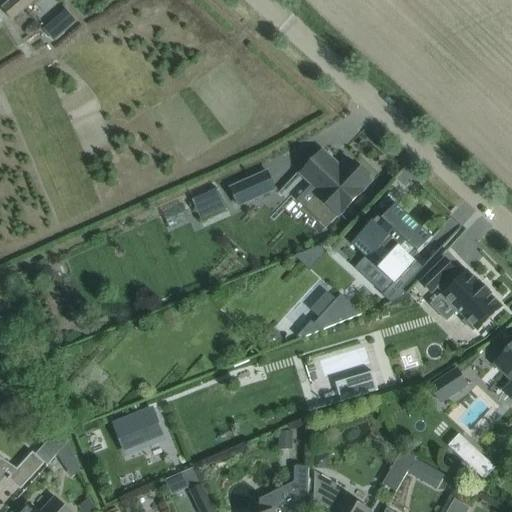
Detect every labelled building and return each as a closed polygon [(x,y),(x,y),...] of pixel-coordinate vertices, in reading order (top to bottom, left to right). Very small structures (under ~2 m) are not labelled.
[(35,0),(9,0),(2,7),(13,20),(35,0)] [(338,216),(371,181),(367,178),(370,175),(361,167),(358,169),(357,169),(347,159),(339,168),(334,163),(334,162),(322,151),(300,174),(301,176),(311,185),(308,188),(313,192),(318,197),(307,209),(325,226),(336,214),(338,216)] [(275,190),(267,171),(230,188),(238,206),(275,190)] [(409,256),(414,250),(418,253),(432,238),(395,204),(381,219),(385,222),(379,228),(372,221),(351,244),(364,257),(368,260),(373,254),(383,263),(377,269),(392,283),(388,286),(388,287),(386,285),(383,288),(385,290),(381,294),(390,303),(402,299),(406,294),(402,290),(423,268),(409,256)] [(309,271),(326,252),(320,246),(293,256),(309,271)] [(444,259),(421,282),(431,292),(436,288),(441,293),(443,295),(442,295),(457,311),(465,319),(463,322),(472,331),(474,328),(477,331),(501,307),(489,295),(490,295),(488,292),(481,285),(479,283),(478,283),(467,272),(459,279),(451,272),(454,269),(444,259)] [(362,314),(341,294),(314,323),(311,321),(297,336),(299,339),(362,314)] [(511,344),(493,365),(511,382),(511,344)] [(432,384),(443,401),(467,386),(456,369),(432,384)] [(371,376),(338,385),(343,401),(377,390),(372,372),(370,373),(371,376)] [(146,447),(134,416),(114,423),(127,455),(146,447)] [(47,466),(57,455),(68,443),(60,428),(35,455),(32,452),(17,469),(0,457),(0,477),(4,471),(10,476),(8,479),(19,489),(44,463),(47,466)] [(74,454),(68,443),(57,455),(66,463),(74,454)] [(382,484),(395,492),(415,458),(402,450),(382,484)] [(415,459),(406,473),(435,490),(444,476),(415,459)] [(307,507),(308,467),(294,467),(293,486),(272,497),(270,493),(259,499),(258,511),(284,511),(294,507),(307,507)] [(370,511),(340,494),(343,489),(314,472),(313,508),(319,511),(370,511)] [(215,511),(201,485),(189,491),(199,511),(215,511)] [(69,511),(54,498),(41,511),(38,511),(28,503),(20,511),(69,511)] [(453,500),(446,511),(466,511),(468,509),(453,500)]
